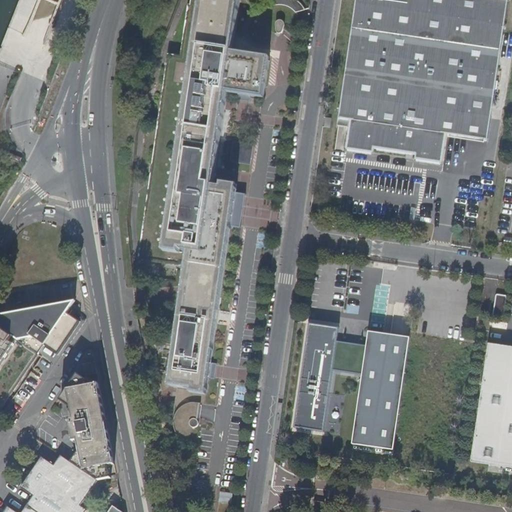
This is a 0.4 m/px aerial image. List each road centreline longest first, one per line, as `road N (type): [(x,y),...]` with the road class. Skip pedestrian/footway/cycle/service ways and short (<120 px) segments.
road 1 (primary): [(152,511),(117,329),(100,170)]
road 2 (residential): [(251,511),(292,236)]
road 3 (primary): [(88,244),(139,511)]
road 4 (residential): [(292,236),(327,0)]
road 5 (unclassified): [(292,236),(511,269)]
road 6 (primary): [(98,144),(103,50),(117,0)]
